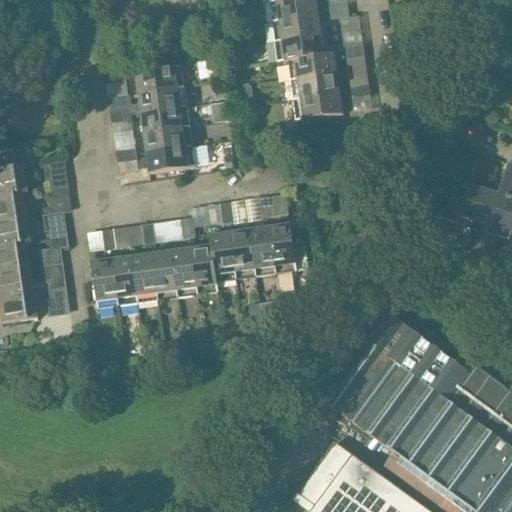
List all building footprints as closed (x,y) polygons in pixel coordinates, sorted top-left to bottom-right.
[(316,0),(306,0),(270,5),(273,25),(303,21),(319,18),(316,0)] [(338,10),(340,21),(350,20),(348,9),(338,10)] [(340,21),(338,10),(328,11),(330,23),(340,21)] [(499,14),(496,24),(507,27),(509,18),(499,14)] [(319,18),(303,21),(273,25),(276,45),(322,38),(319,18)] [(482,37),(479,47),(494,52),(497,42),(482,37)] [(279,65),(288,64),(325,59),(322,38),(276,45),(279,65)] [(355,60),(365,59),(364,47),(354,49),(355,60)] [(355,60),(354,49),(344,50),(346,61),(355,60)] [(335,57),(325,59),(288,64),(291,83),(338,77),(335,57)] [(135,75),(138,96),(185,90),(182,69),(135,75)] [(126,84),(125,76),(106,78),(107,86),(126,84)] [(294,104),(340,97),(338,77),(291,83),(294,104)] [(361,100),(371,98),(369,87),(359,88),(361,100)] [(361,100),(359,88),(350,89),(351,101),(361,100)] [(138,96),(141,116),(187,110),(185,90),(138,96)] [(452,107),(468,113),(472,101),(456,95),(452,107)] [(343,117),(340,97),(294,104),(297,124),(343,117)] [(228,125),(225,106),(213,108),(215,126),(228,125)] [(190,130),(187,110),(141,116),(144,136),(190,130)] [(130,112),(120,113),(122,125),(132,124),(130,112)] [(112,126),(122,125),(120,113),(110,114),(112,126)] [(144,136),(146,156),(193,150),(190,130),(144,136)] [(268,135),(270,146),(285,144),(284,133),(268,135)] [(230,143),(237,142),(236,134),(229,135),(230,143)] [(469,151),(457,147),(447,179),(431,174),(433,168),(418,163),(410,190),(423,194),(420,206),(437,211),(435,218),(446,222),(469,151)] [(196,171),(193,150),(146,156),(149,177),(196,171)] [(460,219),(474,223),(485,191),(471,187),(481,155),(469,151),(446,222),(458,226),(460,219)] [(136,152),(126,153),(127,165),(137,163),(136,152)] [(118,166),(127,165),(126,153),(116,154),(118,166)] [(0,198),(29,194),(26,168),(15,170),(14,156),(0,158),(0,198)] [(232,159),(225,159),(226,171),(233,170),(232,159)] [(511,165),(509,164),(499,196),(485,191),(474,223),(489,228),(486,235),(498,239),(503,225),(511,195),(511,165)] [(50,183),(51,191),(69,189),(68,180),(50,183)] [(69,189),(51,191),(52,201),(70,198),(69,189)] [(0,224),(29,220),(26,196),(30,196),(29,194),(0,198),(0,224)] [(511,195),(503,225),(498,239),(510,242),(511,235),(511,195)] [(261,211),(273,209),(272,200),(260,201),(261,211)] [(221,207),(222,217),(234,215),(232,205),(221,207)] [(273,209),(261,211),(263,221),(275,220),(273,209)] [(222,217),(223,225),(223,227),(235,225),(234,215),(222,217)] [(0,224),(0,249),(33,245),(29,220),(0,224)] [(181,222),(183,233),(195,231),(193,221),(181,222)] [(142,228),(143,238),(155,236),(154,226),(142,228)] [(291,227),(270,230),(276,277),(309,272),(305,248),(294,250),(291,227)] [(250,233),(257,279),(276,277),(270,230),(250,233)] [(49,234),(51,242),(68,240),(67,231),(49,234)] [(196,241),(195,231),(183,233),(184,242),(196,241)] [(102,234),(104,244),(115,242),(114,232),(102,234)] [(250,233),(230,236),(237,282),(257,279),(250,233)] [(156,246),(155,236),(143,238),(144,248),(156,246)] [(217,285),(218,285),(237,282),(230,236),(210,239),(211,248),(212,248),(217,285)] [(68,240),(51,242),(52,252),(69,250),(68,240)] [(117,252),(115,242),(104,244),(105,253),(117,252)] [(0,274),(32,270),(29,247),(33,246),(33,245),(0,249),(0,274)] [(212,248),(211,248),(191,251),(198,298),(219,295),(218,285),(217,285),(212,248)] [(171,254),(178,301),(198,298),(191,251),(171,254)] [(171,254),(152,257),(158,304),(178,301),(171,254)] [(132,259),(139,306),(158,304),(152,257),(132,259)] [(132,259),(112,262),(119,309),(139,306),(132,259)] [(119,309),(112,262),(91,265),(98,312),(119,309)] [(0,299),(36,295),(32,270),(0,274),(0,299)] [(48,284),(49,293),(67,290),(66,282),(48,284)] [(49,293),(51,303),(68,300),(67,290),(49,293)] [(39,321),(36,295),(0,299),(0,314),(2,327),(39,321)] [(282,316),(280,304),(261,307),(262,319),(282,316)] [(249,307),(251,325),(263,324),(260,305),(249,307)] [(381,473),(418,500),(435,511),(511,511),(511,395),(422,330),(416,337),(383,312),(361,342),(366,346),(322,405),(336,415),(332,420),(369,445),(372,442),(393,457),(381,473)] [(222,344),(221,336),(206,338),(207,346),(222,344)] [(184,340),(173,342),(174,351),(185,350),(184,342),(184,340)] [(204,340),(184,342),(185,350),(185,351),(205,348),(204,340)] [(313,511),(420,511),(335,449),(297,500),(313,511)]
